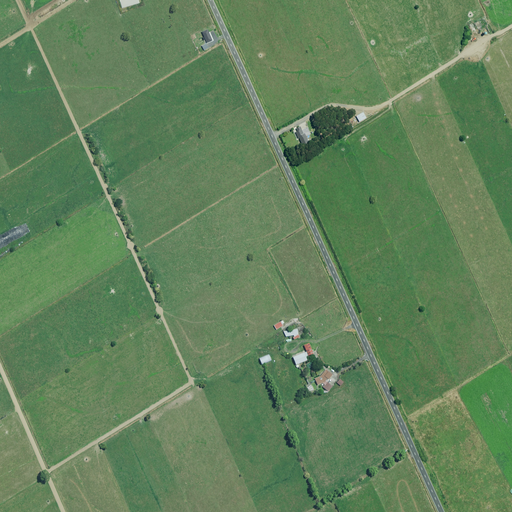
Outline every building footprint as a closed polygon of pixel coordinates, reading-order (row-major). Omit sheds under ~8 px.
[(213,40),(208,29),(202,32),(207,43),(213,40)] [(366,118),(363,112),(356,116),(359,122),(366,118)] [(302,130),(300,127),(296,129),(297,132),(296,132),(298,139),(299,138),(302,145),(309,143),(306,136),(311,134),(308,128),(302,130)] [(285,323),(283,321),(274,326),(276,329),(283,326),(282,324),(285,323)] [(286,336),(294,335),(294,337),(293,337),(294,340),(300,338),(299,335),(298,334),(298,329),(283,331),(286,336)] [(307,352),(308,356),(314,354),(309,343),(304,345),(307,352)] [(308,356),(307,352),(293,357),(296,365),(308,360),(307,358),(309,357),(308,356)] [(272,360),(270,355),(260,359),(262,364),(272,360)] [(328,391),(332,386),(325,381),(327,379),(328,379),(332,375),(328,371),(326,369),(320,376),(315,379),(318,385),(320,384),(322,386),(326,390),(323,390),(324,393),(328,393),(328,391)] [(314,390),(311,385),(306,387),(308,393),(314,390)]
